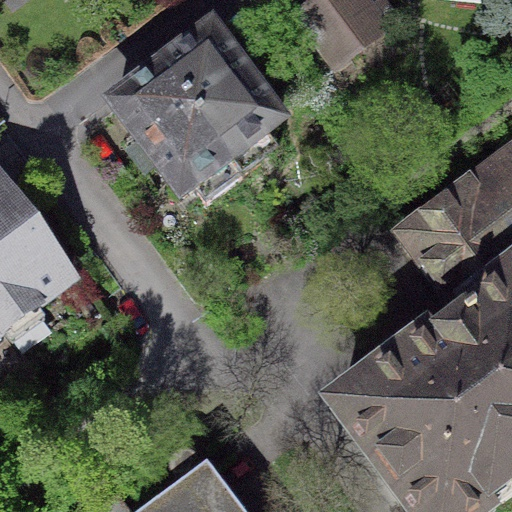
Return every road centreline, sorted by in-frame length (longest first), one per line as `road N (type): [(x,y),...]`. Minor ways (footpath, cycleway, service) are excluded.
road 1 (residential): [(198,345),(39,131),(210,0)]
road 2 (residential): [(198,345),(0,490)]
